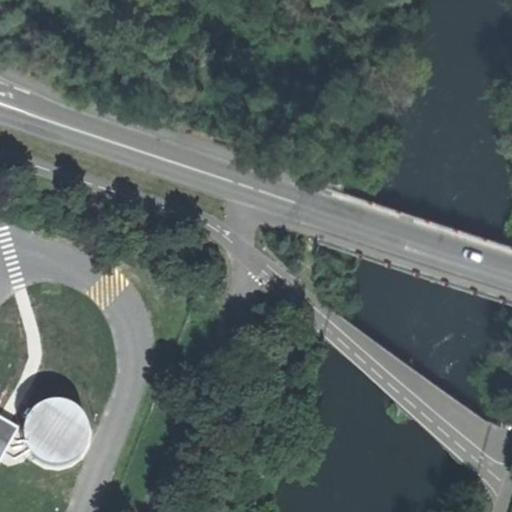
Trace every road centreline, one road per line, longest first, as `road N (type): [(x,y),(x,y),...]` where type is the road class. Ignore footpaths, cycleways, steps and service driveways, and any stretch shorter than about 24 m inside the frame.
road 1 (secondary): [(0,104),(511,273)]
road 2 (track): [(242,251),(231,305),(152,511)]
